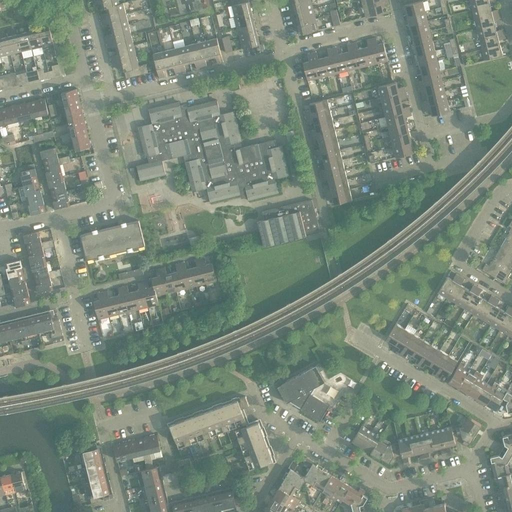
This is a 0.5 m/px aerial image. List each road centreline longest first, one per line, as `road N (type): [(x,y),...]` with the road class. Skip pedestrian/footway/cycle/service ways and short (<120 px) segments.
road 1 (residential): [(92,102),(286,52)]
road 2 (residential): [(501,424),(356,338)]
road 3 (tertiary): [(60,218),(117,203),(92,102)]
road 4 (residential): [(472,471),(388,490),(325,451)]
road 5 (residential): [(511,185),(494,199),(462,255),(464,268),(511,295)]
road 6 (unclassified): [(117,511),(122,505),(102,426),(158,412)]
road 7 (residential): [(84,338),(60,218)]
